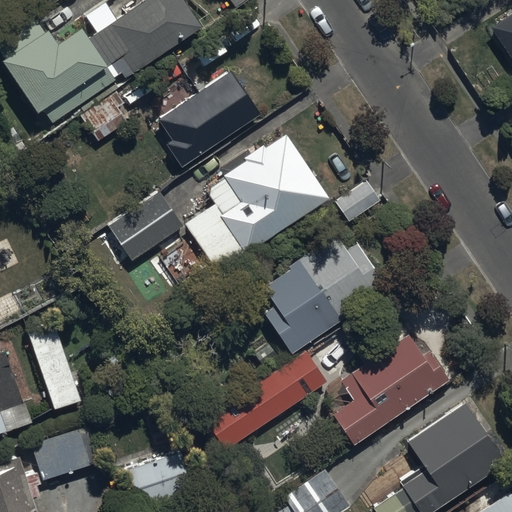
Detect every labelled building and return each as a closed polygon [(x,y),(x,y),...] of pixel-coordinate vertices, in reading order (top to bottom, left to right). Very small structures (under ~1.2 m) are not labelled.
[(31,13),(0,34),(0,54),(2,57),(0,58),(0,67),(44,130),(72,110),(95,144),(127,121),(116,106),(123,101),(114,89),(118,86),(112,78),(127,67),(132,73),(198,26),(179,0),(142,0),(122,14),(112,0),(103,0),(78,18),(83,24),(53,45),(31,13)] [(511,64),(511,2),(508,5),(511,10),(511,11),(487,28),(511,64)] [(179,167),(257,115),(227,70),(153,120),(166,140),(162,142),(179,167)] [(244,255),(325,198),(281,134),(261,148),(259,145),(240,158),(241,161),(201,189),(218,214),(216,216),(244,255)] [(347,221),(378,201),(364,180),(333,201),(347,221)] [(180,226),(157,191),(106,226),(129,260),(180,226)] [(289,355),(384,288),(353,243),(344,250),(334,235),(258,288),(270,304),(259,312),(289,355)] [(352,446),(446,380),(425,351),(419,355),(406,335),(375,357),(368,347),(355,356),(361,365),(337,382),(350,401),(330,415),(352,446)] [(222,451),(324,382),(302,349),(200,418),(222,451)] [(0,433),(29,422),(21,401),(0,409),(0,433)] [(431,511),(502,463),(459,403),(403,442),(420,465),(397,482),(400,487),(370,508),(372,511),(431,511)] [(97,461),(85,425),(29,444),(40,480),(97,461)] [(190,488),(177,452),(118,471),(130,508),(190,488)] [(0,511),(34,511),(30,499),(37,496),(34,485),(38,484),(33,471),(21,475),(14,455),(0,459),(0,511)] [(339,511),(347,506),(321,468),(259,511),(260,511),(339,511)] [(511,511),(511,498),(511,499),(506,491),(476,511),(511,511)]
